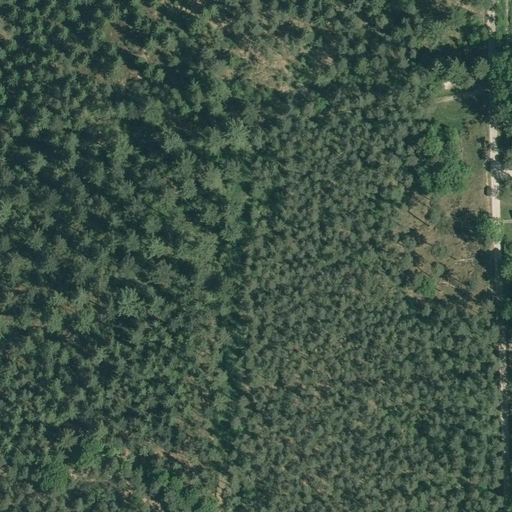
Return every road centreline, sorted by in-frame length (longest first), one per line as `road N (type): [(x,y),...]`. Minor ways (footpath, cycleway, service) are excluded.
road 1 (track): [(506,511),(490,0)]
road 2 (track): [(0,159),(214,124),(492,93)]
road 3 (track): [(172,511),(94,470),(0,462)]
road 4 (track): [(214,124),(184,100),(178,0)]
